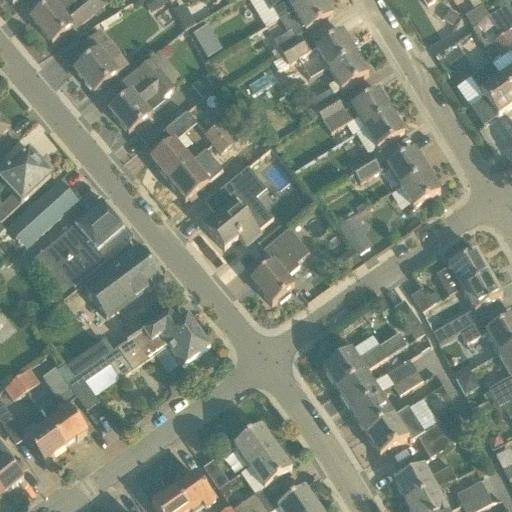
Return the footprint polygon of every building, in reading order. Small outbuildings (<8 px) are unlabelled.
[(97,0),(88,0),(76,11),(66,0),(59,0),(54,5),(53,4),(32,22),(52,47),(72,30),(76,34),(105,9),(97,0)] [(148,11),(154,7),(157,12),(164,8),(159,0),(144,0),(142,1),(148,11)] [(315,0),(260,0),(269,14),(273,11),(279,22),(315,0)] [(274,44),(278,51),(283,59),(284,61),(303,48),(298,40),(333,19),(321,0),(315,0),(279,22),(288,36),(274,44)] [(421,0),(427,9),(436,4),(433,0),(421,0)] [(511,6),(490,19),(489,20),(503,40),(501,41),(510,55),(511,53),(511,40),(508,36),(508,35),(511,31),(511,6)] [(489,20),(490,19),(483,7),(465,18),(472,29),(475,28),(489,20)] [(450,11),(443,23),(452,29),(459,17),(450,11)] [(190,17),(178,23),(184,34),(196,28),(190,17)] [(208,28),(192,37),(199,48),(214,39),(208,28)] [(94,97),(117,77),(110,68),(121,59),(101,35),(85,48),(94,59),(75,74),(94,97)] [(303,48),(284,61),(289,69),(289,70),(303,62),(308,70),(315,66),(321,77),(329,73),(355,57),(343,36),(307,57),(303,48)] [(504,60),(510,55),(501,41),(493,47),(504,60)] [(278,51),(271,55),(277,64),(283,59),(278,51)] [(342,94),(368,78),(355,57),(329,73),(342,94)] [(277,64),(273,66),(274,67),(279,75),(289,69),(284,61),(283,59),(277,64)] [(145,67),(120,87),(121,88),(138,73),(140,72),(149,83),(148,84),(149,84),(133,97),(132,96),(130,98),(110,115),(128,138),(151,119),(142,109),(158,96),(163,102),(176,92),(172,87),(150,62),(145,67)] [(511,97),(511,73),(501,82),(511,97)] [(489,91),(478,77),(471,82),(498,120),(511,110),(511,97),(501,82),(489,91)] [(310,105),(318,118),(339,105),(331,92),(310,105)] [(358,121),(365,132),(391,116),(379,95),(352,111),(345,115),(344,113),(323,126),(330,138),(347,128),(358,121)] [(339,105),(318,118),(323,126),(344,113),(339,105)] [(187,116),(174,123),(180,134),(193,127),(187,116)] [(391,116),(365,132),(378,153),(404,137),(391,116)] [(0,142),(9,135),(0,124),(0,142)] [(215,149),(233,136),(225,126),(209,140),(215,149)] [(222,157),(238,143),(233,136),(215,149),(222,157)] [(151,164),(169,186),(193,166),(183,155),(175,145),(151,164)] [(401,192),(428,176),(414,153),(387,170),(401,192)] [(14,199),(0,212),(0,239),(6,234),(0,227),(51,180),(39,167),(40,167),(40,163),(37,159),(32,159),(32,160),(29,156),(0,183),(13,197),(12,198),(14,199)] [(356,179),(376,166),(371,157),(370,156),(349,168),(356,179)] [(185,206),(210,186),(193,166),(169,186),(185,206)] [(376,166),(356,179),(361,188),(382,175),(376,166)] [(259,235),(273,223),(255,202),(266,193),(248,172),(205,207),(214,217),(210,225),(206,229),(203,226),(202,226),(224,254),(239,242),(246,250),(261,238),(259,235)] [(413,212),(440,196),(428,176),(401,192),(413,212)] [(76,207),(58,188),(17,226),(35,245),(76,207)] [(124,235),(116,225),(101,207),(43,255),(75,292),(131,244),(123,235),(124,235)] [(356,258),(369,251),(352,220),(339,227),(356,258)] [(279,230),(258,248),(263,254),(284,236),(279,230)] [(294,291),(286,281),(299,270),(297,268),(309,257),(288,233),(263,254),(273,266),(251,284),(252,285),(271,308),(272,309),(294,291)] [(106,324),(161,283),(140,254),(85,295),(106,324)] [(461,293),(489,277),(477,256),(449,271),(435,279),(447,300),(461,293)] [(474,329),(503,313),(498,303),(503,300),(489,277),(461,293),(474,315),(469,318),(474,329)] [(432,310),(440,305),(434,296),(427,301),(421,293),(411,300),(422,317),(432,310)] [(416,345),(425,338),(420,327),(404,305),(394,312),(416,345)] [(511,321),(509,323),(503,313),(474,329),(475,330),(459,338),(465,350),(488,339),(499,359),(511,351),(511,321)] [(169,317),(114,356),(67,388),(71,394),(71,393),(87,416),(99,407),(94,400),(100,396),(120,383),(121,384),(168,351),(183,372),(210,353),(187,320),(177,328),(169,317)] [(379,350),(358,364),(352,354),(350,355),(343,343),(320,358),(327,370),(323,373),(324,374),(338,395),(367,377),(366,376),(387,362),(379,350)] [(498,410),(508,405),(511,403),(511,351),(499,359),(511,383),(489,393),(498,410)] [(409,364),(386,379),(392,388),(415,374),(409,365),(409,364)] [(66,388),(57,375),(55,373),(43,382),(53,397),(57,402),(50,407),(39,415),(40,416),(66,452),(87,436),(62,400),(71,394),(67,388),(66,388)] [(415,374),(392,388),(400,401),(423,386),(415,374)] [(374,387),(367,377),(338,395),(352,417),(381,398),(380,397),(374,387)] [(14,406),(27,396),(16,382),(3,392),(14,406)] [(366,438),(394,419),(381,398),(352,417),(366,438)] [(0,404),(0,422),(8,416),(0,404)] [(418,441),(424,451),(448,437),(442,427),(427,436),(410,411),(395,420),(394,419),(366,438),(380,459),(379,460),(380,461),(408,443),(410,446),(418,441)] [(453,413),(439,422),(441,426),(448,437),(462,428),(453,413)] [(44,467),(66,452),(40,416),(32,416),(27,420),(26,427),(33,437),(26,442),(44,467)] [(448,437),(424,451),(431,463),(468,440),(469,439),(468,439),(462,428),(448,437)] [(250,472),(277,453),(261,431),(234,450),(250,472)] [(13,462),(2,448),(0,449),(0,492),(5,497),(24,482),(10,465),(13,462)] [(511,455),(510,451),(496,459),(503,473),(511,469),(511,455)] [(265,493),(292,474),(277,453),(250,472),(265,493)] [(219,493),(229,486),(214,464),(204,472),(219,493)] [(431,481),(425,469),(394,486),(395,487),(396,487),(407,509),(437,494),(457,483),(451,471),(431,481)] [(511,469),(503,473),(510,486),(511,485),(511,469)] [(204,511),(205,511),(216,504),(196,477),(174,493),(187,511),(197,511),(202,509),(204,511)] [(463,509),(487,496),(481,485),(457,498),(463,509)] [(278,511),(318,511),(304,492),(278,511)] [(152,508),(154,511),(187,511),(174,493),(152,508)] [(408,511),(446,511),(437,494),(407,509),(408,511)] [(464,511),(484,511),(493,507),(487,496),(463,509),(464,511)] [(256,511),(263,508),(255,498),(235,511),(256,511)]
